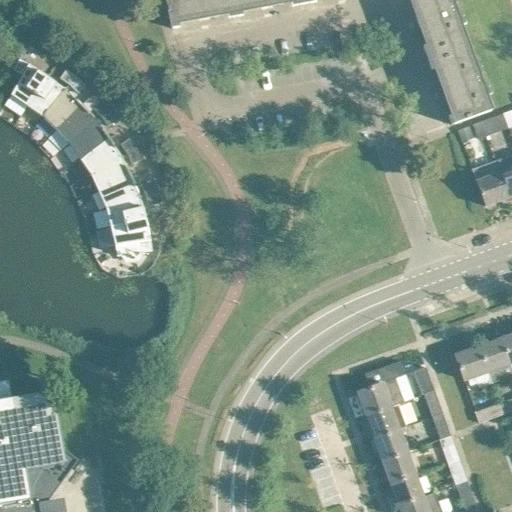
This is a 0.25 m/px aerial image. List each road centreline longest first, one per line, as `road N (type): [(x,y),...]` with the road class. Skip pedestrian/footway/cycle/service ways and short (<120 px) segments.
road 1 (residential): [(409,66),(387,7),(190,47),(210,108),(366,85)]
road 2 (tertiary): [(225,511),(228,469),(245,422),(299,348),(434,283)]
road 3 (residential): [(434,283),(366,85)]
